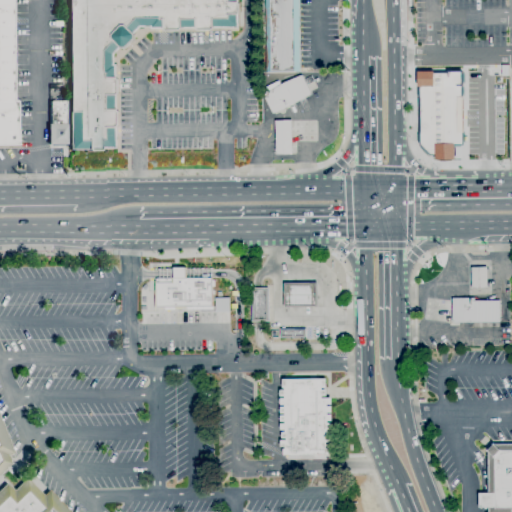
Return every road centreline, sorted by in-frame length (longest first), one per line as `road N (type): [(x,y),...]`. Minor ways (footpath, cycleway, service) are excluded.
road 1 (secondary): [(365,284),(365,390),(394,482)]
road 2 (primary): [(274,190),(76,194)]
road 3 (primary): [(129,232),(298,230)]
road 4 (secondary): [(433,511),(393,362)]
road 5 (primary): [(0,233),(129,232)]
road 6 (secondary): [(395,126),(392,0)]
